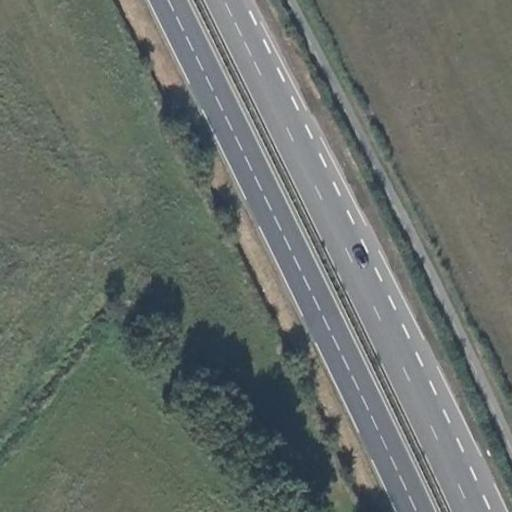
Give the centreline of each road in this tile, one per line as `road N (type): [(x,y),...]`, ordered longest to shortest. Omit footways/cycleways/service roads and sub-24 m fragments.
road 1 (trunk): [(164,0),(415,511)]
road 2 (trunk): [(468,511),(220,0)]
